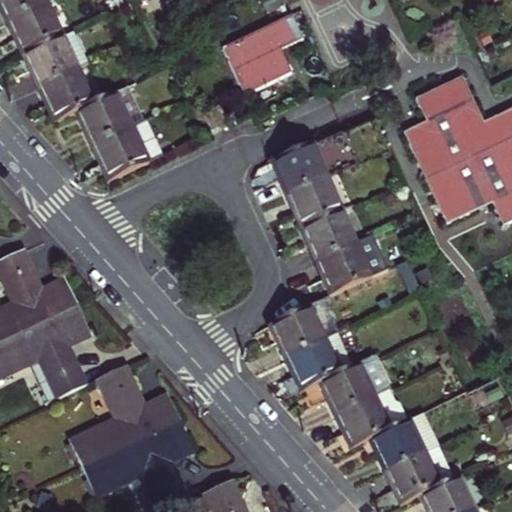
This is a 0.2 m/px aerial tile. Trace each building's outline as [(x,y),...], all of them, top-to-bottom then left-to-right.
[(0,0),(0,6),(8,24),(46,6),(43,0),(0,0)] [(24,57),(61,39),(46,6),(8,24),(24,57)] [(223,50),(246,96),(292,74),(282,51),(304,41),(293,17),(223,50)] [(24,57),(39,90),(76,72),(61,39),(24,57)] [(56,125),(77,115),(92,107),(76,72),(39,90),(56,125)] [(493,204),(503,227),(511,222),(511,110),(484,124),(462,78),(416,100),(427,123),(404,134),(447,225),(493,204)] [(93,150),(145,125),(129,90),(92,107),(77,115),(93,150)] [(212,135),(227,128),(219,109),(203,117),(212,135)] [(163,158),(147,124),(145,125),(93,150),(110,185),(151,165),(163,158)] [(329,180),(314,146),(273,164),(280,181),(287,198),(329,180)] [(343,213),(329,180),(287,198),(295,214),(302,231),(343,213)] [(343,213),(302,231),(309,248),(317,265),(358,246),(343,213)] [(358,246),(317,265),(324,281),(331,298),(384,275),(369,241),(358,246)] [(0,345),(77,309),(71,296),(65,283),(37,296),(33,287),(39,285),(24,252),(20,254),(0,263),(0,278),(10,299),(16,296),(19,302),(0,311),(0,345)] [(334,338),(318,305),(265,331),(281,364),(334,338)] [(0,374),(5,372),(8,378),(46,359),(49,365),(43,369),(43,370),(34,374),(44,395),(42,396),(47,406),(58,401),(88,387),(72,354),(66,357),(62,348),(90,335),(84,322),(77,309),(0,345),(0,374)] [(420,314),(409,320),(414,330),(425,325),(420,314)] [(281,364),(297,397),(315,389),(342,376),(339,371),(348,367),(334,338),(281,364)] [(448,361),(443,350),(436,354),(441,364),(448,361)] [(315,389),(331,420),(387,393),(388,392),(373,361),(342,376),(315,389)] [(121,418),(83,436),(86,442),(72,448),(79,461),(83,471),(181,425),(169,399),(154,405),(140,412),(136,404),(142,401),(127,369),(97,382),(112,415),(119,412),(121,418)] [(497,390),(485,396),(490,406),(503,400),(497,390)] [(387,393),(331,420),(346,453),(367,444),(406,425),(397,405),(392,403),(387,393)] [(367,444),(383,477),(437,451),(421,418),(406,425),(367,444)] [(511,435),(511,419),(501,425),(507,438),(511,435)] [(187,438),(181,425),(83,471),(88,482),(95,495),(108,488),(111,494),(149,476),(152,482),(145,484),(158,511),(171,511),(190,503),(175,471),(170,474),(165,465),(193,452),(187,438)] [(86,442),(83,436),(70,443),(71,447),(72,448),(86,442)] [(72,448),(71,447),(68,448),(74,463),(79,461),(72,448)] [(383,477),(398,510),(418,500),(453,484),(437,451),(383,477)] [(418,500),(423,511),(478,511),(479,511),(463,479),(453,484),(418,500)] [(95,495),(88,482),(85,484),(91,497),(95,496),(95,495)] [(246,511),(232,483),(203,497),(204,500),(209,511),(246,511)] [(95,495),(95,496),(97,501),(111,494),(108,488),(95,495)] [(209,511),(204,500),(191,506),(193,511),(209,511)]
